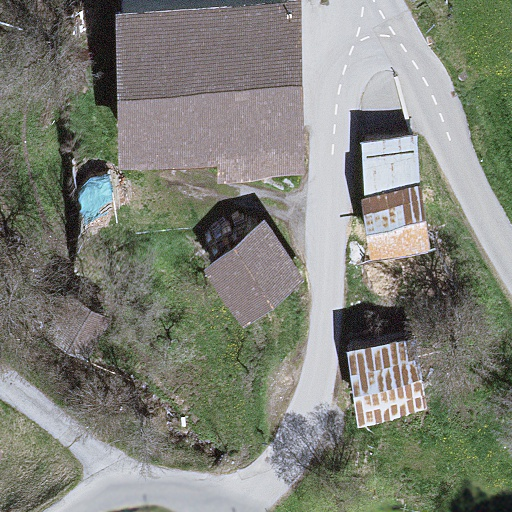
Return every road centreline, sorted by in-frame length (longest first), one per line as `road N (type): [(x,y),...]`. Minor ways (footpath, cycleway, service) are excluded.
road 1 (residential): [(360,21),(339,82),(321,356),(299,425),(240,511)]
road 2 (residential): [(511,261),(424,76),(384,32),(360,21)]
